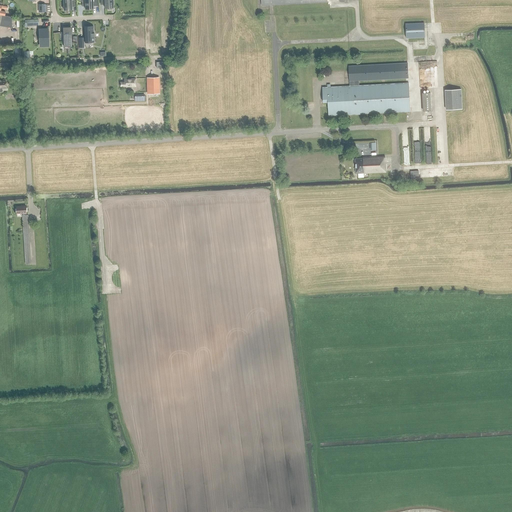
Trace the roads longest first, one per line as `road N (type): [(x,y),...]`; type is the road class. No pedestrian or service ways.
road 1 (track): [(279,200),(269,134),(443,123),(431,0)]
road 2 (unclassified): [(231,136),(0,149)]
road 3 (residential): [(160,57),(0,65)]
road 4 (track): [(511,161),(398,167),(393,125)]
